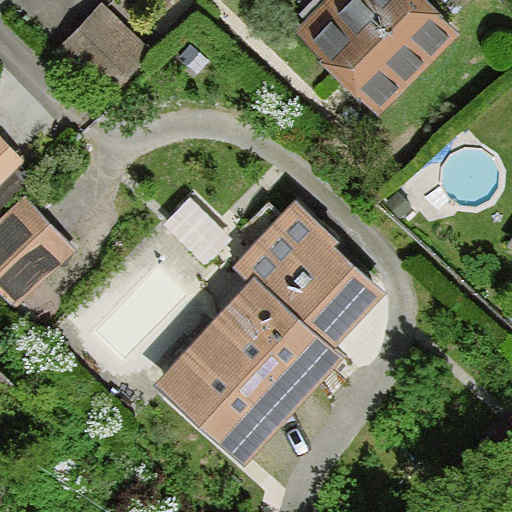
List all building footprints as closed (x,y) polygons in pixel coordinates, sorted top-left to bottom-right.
[(333,0),(305,29),(381,105),(455,31),(423,0),(333,0)] [(83,31),(64,50),(107,93),(150,50),(107,8),(83,31)] [(0,177),(18,160),(4,146),(0,141),(0,177)] [(25,202),(0,225),(0,281),(16,298),(69,248),(25,202)] [(261,284),(165,393),(242,461),(336,355),(330,349),(380,292),(329,248),(336,241),(296,206),(242,267),(261,284)] [(511,458),(511,418),(490,441),(510,461),(511,458)]
